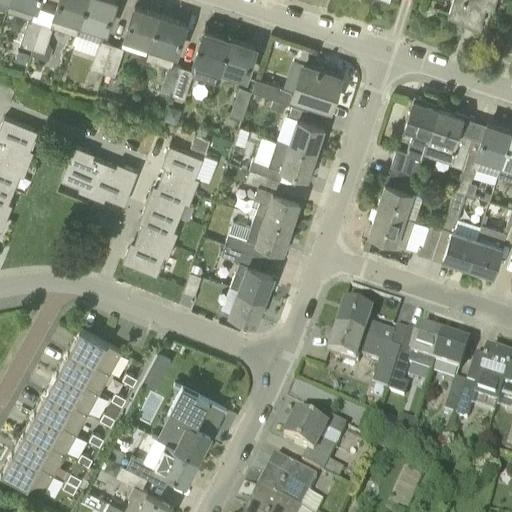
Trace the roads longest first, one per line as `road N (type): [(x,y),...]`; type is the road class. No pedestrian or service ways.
road 1 (residential): [(281,360),(64,281)]
road 2 (residential): [(320,254),(389,51)]
road 3 (residential): [(511,319),(320,254)]
road 4 (residential): [(205,511),(281,360)]
road 5 (residential): [(389,51),(231,0)]
road 6 (residential): [(0,402),(64,281)]
road 7 (residential): [(511,91),(389,51)]
